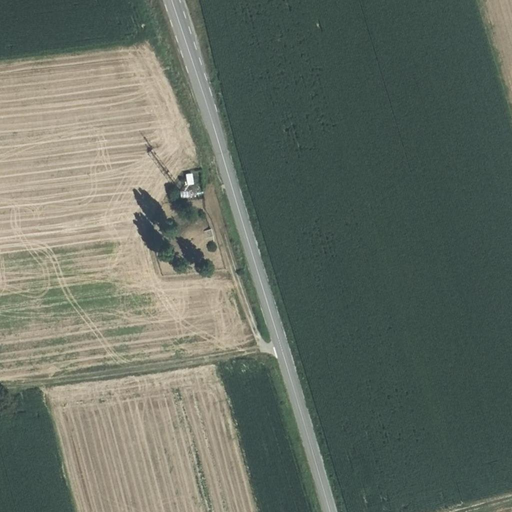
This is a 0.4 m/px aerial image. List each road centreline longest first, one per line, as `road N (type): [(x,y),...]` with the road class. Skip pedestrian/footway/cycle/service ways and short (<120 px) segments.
road 1 (tertiary): [(171,0),(330,511)]
road 2 (track): [(0,387),(281,348)]
road 3 (track): [(208,177),(263,350)]
